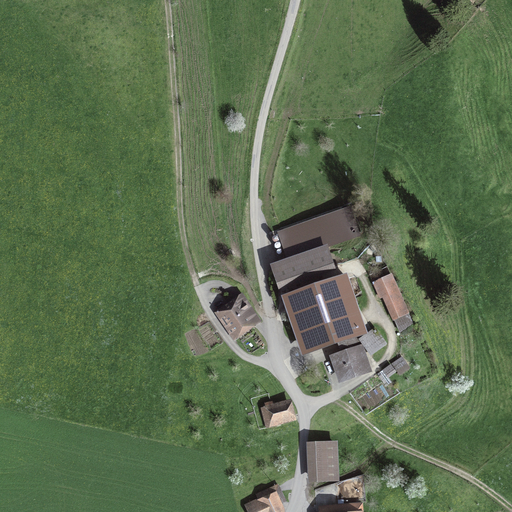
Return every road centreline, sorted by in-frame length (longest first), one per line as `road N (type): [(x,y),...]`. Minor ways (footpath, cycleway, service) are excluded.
road 1 (unclassified): [(290,511),(304,415),(275,354),(253,194),(261,125),(295,0)]
road 2 (track): [(303,407),(382,362),(392,343),(386,325),(362,278),(347,268),(281,295),(271,328)]
road 3 (track): [(167,0),(180,203),(198,290)]
road 4 (track): [(334,394),(392,445),(511,504)]
